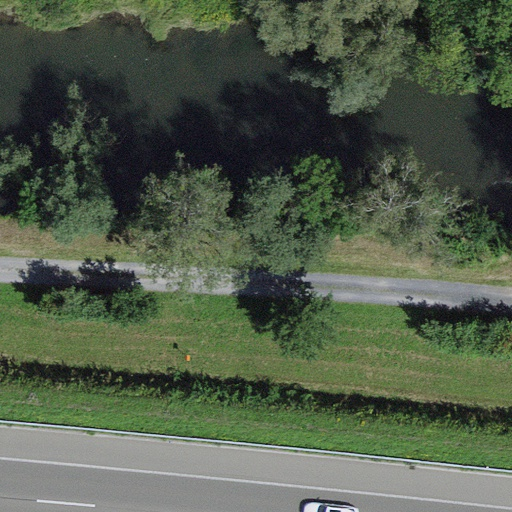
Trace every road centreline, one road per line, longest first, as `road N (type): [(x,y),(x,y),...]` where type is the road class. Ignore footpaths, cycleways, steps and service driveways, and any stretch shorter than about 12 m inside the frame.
road 1 (track): [(0,282),(388,296),(511,311)]
road 2 (motorway): [(210,511),(0,492)]
